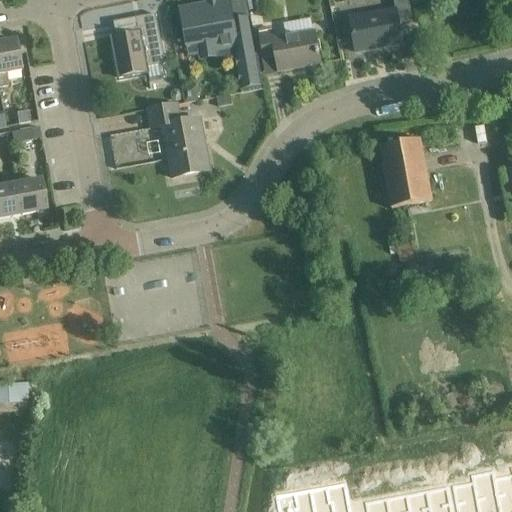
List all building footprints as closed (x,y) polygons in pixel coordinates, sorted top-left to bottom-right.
[(412,24),(407,0),(393,0),(395,12),(350,21),(356,54),(402,46),(399,26),(412,24)] [(228,3),(178,12),(186,52),(196,50),(199,67),(216,63),(216,62),(237,58),(238,62),(235,63),(237,72),(240,72),(241,80),(239,80),(241,90),(243,90),(245,98),(260,95),(246,21),(232,24),(232,23),(228,3)] [(166,14),(157,16),(159,26),(168,25),(166,14)] [(164,67),(155,17),(113,25),(117,49),(112,50),(118,80),(147,75),(146,70),(164,67)] [(320,66),(314,34),(274,42),(272,34),(259,36),(263,60),(275,57),(279,74),(320,66)] [(0,89),(7,88),(6,76),(19,74),(13,42),(0,44),(0,89)] [(192,85),(183,93),(193,103),(202,94),(192,85)] [(173,94),(170,97),(171,102),(175,104),(179,103),(181,100),(181,96),(177,93),(173,94)] [(218,109),(232,106),(230,98),(216,100),(218,109)] [(200,121),(180,125),(177,107),(147,113),(150,132),(162,130),(172,182),(209,175),(200,121)] [(15,115),(17,127),(28,125),(26,113),(15,115)] [(18,133),(20,144),(31,142),(29,131),(18,133)] [(431,203),(420,141),(379,148),(391,210),(431,203)] [(461,180),(444,183),(446,193),(463,190),(461,180)] [(13,187),(19,218),(44,213),(39,182),(13,187)] [(0,221),(19,218),(13,187),(0,189),(0,221)] [(397,248),(399,264),(414,262),(411,246),(397,248)] [(415,268),(405,270),(408,283),(417,281),(415,268)] [(27,385),(0,386),(0,404),(19,404),(18,399),(28,399),(27,385)] [(511,435),(510,428),(502,429),(504,442),(511,440),(511,435)] [(480,439),(471,441),(474,453),(482,452),(480,439)] [(471,441),(463,442),(465,455),(474,453),(471,441)] [(433,448),(424,449),(427,462),(435,460),(433,448)] [(424,449),(416,451),(418,464),(427,462),(424,449)] [(392,450),(383,451),(385,464),(394,462),(392,450)] [(383,451),(374,453),(377,465),(385,464),(383,451)] [(319,464),(310,465),(312,478),(321,476),(319,464)] [(310,465),(301,467),(304,480),(312,478),(310,465)] [(511,511),(511,477),(499,479),(505,511),(511,511)] [(505,511),(499,479),(479,483),(484,511),(505,511)] [(484,511),(479,483),(458,487),(463,511),(484,511)] [(457,511),(453,488),(432,492),(435,511),(457,511)] [(435,511),(432,492),(412,496),(415,511),(435,511)] [(415,511),(412,496),(392,499),(394,511),(415,511)] [(303,511),(302,508),(283,511),(282,511),(354,511),(352,498),(332,502),(334,511),(303,511)] [(394,511),(392,499),(371,503),(372,511),(394,511)]
